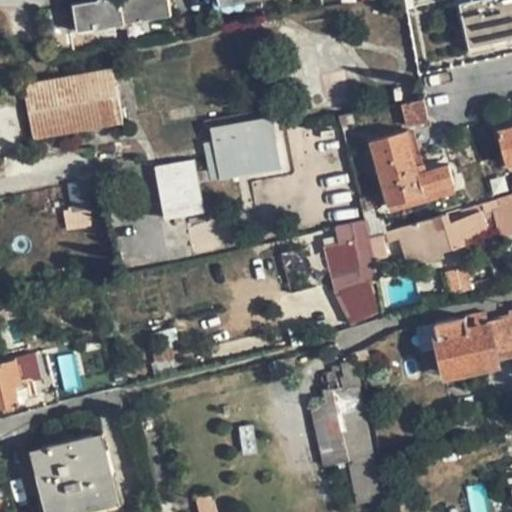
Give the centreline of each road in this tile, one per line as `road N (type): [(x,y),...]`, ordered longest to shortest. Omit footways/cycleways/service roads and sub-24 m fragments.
road 1 (unknown): [(346,333),(299,407),(295,436),(313,511)]
road 2 (residential): [(346,333),(511,292)]
